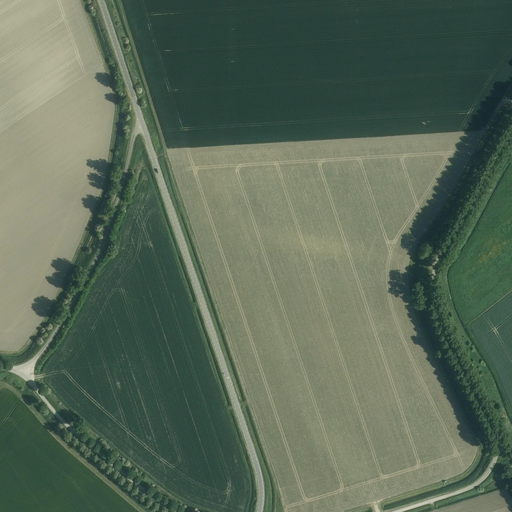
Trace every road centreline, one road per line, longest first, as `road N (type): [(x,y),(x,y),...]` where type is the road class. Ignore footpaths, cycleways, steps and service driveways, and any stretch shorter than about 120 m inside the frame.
road 1 (unclassified): [(395,511),(475,485),(497,452),(496,430),(443,322),(433,275),(511,129)]
road 2 (tertiary): [(259,511),(258,469),(142,125)]
road 3 (unclassified): [(23,373),(93,261),(142,125)]
road 4 (unclassified): [(23,373),(137,489),(176,511)]
road 5 (tertiary): [(142,125),(99,0)]
